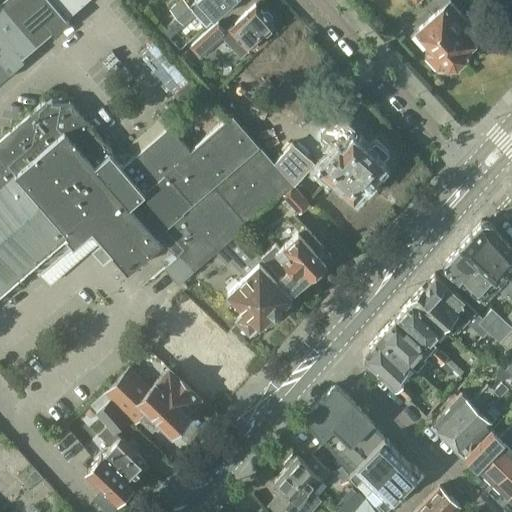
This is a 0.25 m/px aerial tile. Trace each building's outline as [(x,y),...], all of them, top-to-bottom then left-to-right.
[(51,0),(0,0),(37,42),(52,29),(54,32),(69,20),(51,0)] [(0,0),(0,58),(10,70),(25,57),(22,54),(37,42),(0,0)] [(51,0),(69,20),(70,19),(67,16),(85,0),(51,0)] [(177,16),(178,15),(194,0),(192,0),(189,3),(186,0),(177,0),(169,7),(177,16)] [(185,22),(196,12),(207,24),(233,0),(194,0),(178,15),(185,22)] [(418,29),(434,46),(427,52),(428,57),(439,68),(443,69),(450,63),(457,63),(464,55),(465,49),(481,34),(451,0),(436,0),(442,7),(418,29)] [(256,4),(222,35),(240,55),(274,24),(256,4)] [(191,45),(200,56),(227,30),(218,21),(191,45)] [(170,22),(162,29),(169,37),(177,30),(170,22)] [(0,58),(0,78),(10,70),(0,58)] [(235,103),(253,83),(242,74),(225,94),(235,103)] [(73,245),(92,229),(103,241),(126,269),(161,240),(177,255),(164,267),(178,282),(193,270),(214,251),(238,230),(239,229),(292,182),(274,161),(231,114),(190,149),(169,125),(161,116),(130,143),(130,152),(133,156),(122,166),(111,152),(113,150),(70,102),(45,100),(0,138),(0,292),(33,263),(40,271),(68,247),(72,244),(73,245)] [(389,150),(388,149),(378,140),(377,140),(376,140),(375,140),(374,140),(367,148),(353,136),(355,134),(355,133),(355,132),(355,131),(355,130),(338,116),(337,115),(336,115),(335,116),(323,130),(322,130),(322,131),(322,132),(322,133),(323,134),(320,138),(326,143),(322,146),(331,154),(320,167),(318,165),(313,171),(327,182),(331,177),(354,197),(384,163),(382,161),(388,153),(389,152),(389,151),(389,150)] [(274,161),(292,182),(293,181),(294,183),(313,162),(292,142),(274,161)] [(283,194),(298,210),(308,202),(293,185),(283,194)] [(511,270),(507,266),(511,260),(511,246),(489,220),(481,221),(458,246),(511,294),(511,295),(511,270)] [(262,255),(239,229),(238,230),(279,274),(293,290),(326,260),(325,259),(331,254),(304,224),(279,246),(276,242),(262,255)] [(238,230),(214,251),(227,264),(231,261),(244,275),(228,291),(245,310),(236,319),(250,333),(290,294),(274,277),(279,274),(238,230)] [(511,294),(458,246),(442,264),(478,298),(479,297),(485,302),(497,288),(507,298),(511,294)] [(487,330),(491,333),(504,318),(491,306),(483,316),(475,309),(434,272),(411,298),(442,327),(443,326),(451,334),(465,319),(483,335),(487,330)] [(432,338),(442,327),(411,298),(393,317),(428,350),(436,341),(432,338)] [(491,333),(511,352),(511,316),(508,313),(504,318),(491,333)] [(424,355),(428,350),(393,317),(376,336),(408,365),(410,363),(418,371),(428,360),(424,355)] [(399,375),(408,365),(376,336),(363,350),(364,356),(395,386),(403,378),(399,375)] [(188,411),(201,397),(169,366),(149,385),(129,365),(106,392),(136,421),(142,414),(157,429),(163,423),(172,431),(189,412),(188,411)] [(433,422),(448,437),(510,374),(505,369),(501,366),(494,374),(501,380),(493,388),(487,382),(470,399),(463,392),(433,422)] [(511,376),(510,374),(448,437),(463,452),(493,421),(492,420),(496,416),(487,408),(511,383),(511,376)] [(405,383),(398,391),(408,401),(415,393),(405,383)] [(332,385),(304,415),(303,416),(348,470),(350,472),(385,436),(384,436),(359,411),(362,409),(338,385),(332,385)] [(105,392),(90,404),(97,411),(111,399),(105,392)] [(95,494),(108,507),(109,508),(111,508),(111,507),(112,507),(117,502),(117,501),(117,499),(116,498),(119,495),(120,496),(124,495),(127,492),(127,489),(126,488),(131,482),(129,480),(147,461),(115,430),(128,418),(111,399),(97,411),(108,424),(98,433),(110,444),(101,453),(100,452),(86,467),(105,485),(95,494)] [(466,454),(480,469),(511,436),(511,424),(511,423),(509,425),(501,417),(498,421),(497,420),(491,427),(492,428),(466,454)] [(350,472),(365,491),(401,455),(390,445),(392,443),(385,436),(350,472)] [(511,436),(480,469),(494,482),(511,464),(511,436)] [(297,454),(285,468),(312,490),(323,477),(324,477),(331,470),(312,453),(305,461),(297,454)] [(401,455),(365,491),(381,511),(420,471),(413,464),(412,465),(401,455)] [(511,464),(494,482),(508,496),(511,492),(511,464)] [(350,475),(342,465),(335,470),(343,480),(350,475)] [(282,489),(268,505),(277,511),(309,511),(322,498),(312,490),(285,468),(273,481),(282,489)] [(441,485),(418,509),(414,511),(453,511),(461,505),(441,485)] [(376,511),(367,498),(359,507),(362,511),(376,511)]
